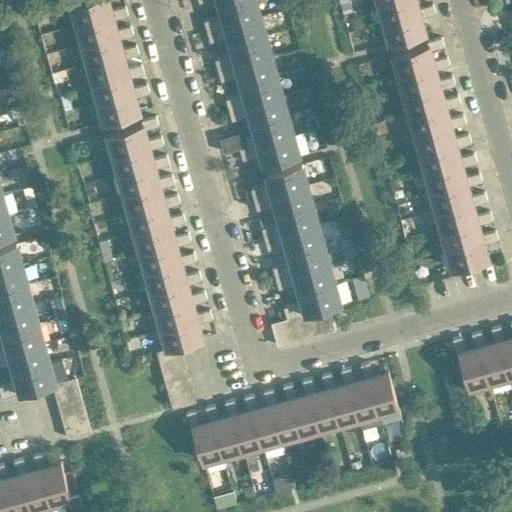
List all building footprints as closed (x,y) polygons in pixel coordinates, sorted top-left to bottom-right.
[(110,0),(79,0),(72,2),(78,23),(114,13),(113,8),(110,0)] [(262,15),(257,0),(239,0),(221,5),(223,13),(204,18),(207,30),(262,15)] [(417,0),(385,0),(379,2),(384,21),(421,11),(420,6),(417,0)] [(422,16),(431,13),(435,12),(433,2),(420,6),(421,11),(384,21),(389,40),(426,29),(422,16)] [(115,17),(128,14),(126,5),(113,8),(114,13),(78,23),(83,43),(119,33),(118,28),(115,17)] [(267,35),(262,15),(207,30),(210,40),(229,35),(232,45),(267,35)] [(121,37),(134,33),(131,24),(118,28),(119,33),(83,43),(88,61),(125,52),(123,47),(121,37)] [(272,54),(267,35),(232,45),(234,52),(215,57),(218,69),(272,54)] [(434,58),(431,48),(431,47),(444,44),(442,35),(427,39),(428,43),(393,53),(399,73),(435,62),(434,58)] [(126,56),(139,53),(137,43),(123,47),(125,52),(88,61),(94,81),(130,71),(129,66),(126,56)] [(278,74),(272,54),(218,69),(221,79),(240,74),(242,84),(278,74)] [(436,67),(450,63),(447,54),(434,58),(435,62),(399,73),(404,92),(441,82),(439,77),(436,67)] [(132,76),(145,72),(142,63),(129,66),(130,71),(94,81),(99,101),(136,91),(135,86),(132,76)] [(283,94),(278,74),(242,84),(245,92),(226,97),(229,107),(283,94)] [(442,87),(455,83),(452,74),(439,77),(441,82),(404,92),(410,111),(446,101),(445,96),(442,87)] [(137,95),(150,91),(147,82),(135,86),(136,91),(99,101),(105,120),(141,110),(137,95)] [(447,106),(460,102),(458,93),(445,96),(446,101),(410,111),(415,131),(452,120),(450,116),(447,106)] [(289,113),(283,94),(229,107),(232,119),(251,114),(253,123),(289,113)] [(453,125),(466,122),(463,112),(450,116),(452,120),(415,131),(421,150),(431,147),(457,140),(456,135),(453,125)] [(253,123),(256,131),(256,133),(249,135),(243,131),(220,137),(225,152),(240,148),(294,133),(289,113),(253,123)] [(146,127),(159,124),(156,114),(141,118),(142,122),(108,131),(114,152),(150,142),(149,137),(146,127)] [(458,144),(471,141),(468,131),(456,135),(457,140),(431,147),(421,150),(426,169),(431,168),(463,159),(462,155),(461,155),(458,144)] [(299,153),(294,133),(240,148),(243,158),(262,153),(264,162),(299,153)] [(151,146),(164,143),(162,134),(149,137),(150,142),(114,152),(119,172),(156,162),(154,157),(151,146)] [(464,164),(477,160),(474,151),(462,155),(463,159),(431,168),(426,169),(431,189),(468,179),(466,174),(464,164)] [(157,166),(170,162),(167,153),(154,157),(156,162),(119,172),(125,191),(161,181),(160,176),(157,166)] [(307,182),(301,161),(266,171),(269,181),(250,187),(253,197),(307,182)] [(469,183),(482,180),(479,170),(466,174),(468,179),(431,189),(437,208),(473,198),(472,193),(469,183)] [(162,185),(175,182),(173,173),(160,176),(161,181),(125,191),(130,210),(166,200),(165,195),(162,185)] [(313,202),(307,182),(253,197),(256,208),(275,203),(277,211),(313,202)] [(474,203),(487,199),(485,190),(472,193),(473,198),(437,208),(442,228),(479,218),(477,213),(474,203)] [(167,205),(180,201),(178,192),(165,195),(166,200),(130,210),(135,229),(171,219),(170,214),(167,205)] [(0,213),(9,211),(3,193),(0,193),(0,213)] [(318,221),(313,202),(277,211),(280,220),(261,226),(265,237),(318,221)] [(121,204),(98,209),(100,219),(123,214),(121,204)] [(480,222),(493,218),(490,209),(477,213),(479,218),(442,228),(447,247),(484,236),(483,232),(480,222)] [(0,236),(14,233),(9,211),(0,213),(0,236)] [(173,224),(186,221),(183,211),(170,214),(171,219),(135,229),(141,249),(177,239),(176,234),(173,224)] [(324,241),(318,221),(265,237),(267,247),(286,242),(288,251),(324,241)] [(485,241),(498,238),(495,228),(483,232),(484,236),(447,247),(453,266),(489,256),(485,241)] [(178,244),(191,240),(188,230),(176,234),(177,239),(141,249),(146,268),(182,258),(181,253),(178,244)] [(0,268),(23,262),(17,241),(0,245),(0,268)] [(329,260),(324,241),(288,251),(291,259),(272,265),(275,275),(329,260)] [(184,262),(196,259),(194,250),(181,253),(182,258),(146,268),(151,288),(188,277),(186,272),(184,262)] [(335,281),(329,260),(275,275),(279,287),(297,282),(300,290),(335,281)] [(0,289),(28,282),(23,262),(0,268),(0,289)] [(189,282),(202,278),(199,269),(186,272),(188,277),(151,288),(156,307),(193,297),(192,291),(189,282)] [(340,301),(335,281),(300,290),(302,299),(283,304),(287,316),(294,314),(306,311),(317,308),(329,304),(340,301)] [(0,310),(34,302),(28,282),(0,289),(0,310)] [(194,301),(207,297),(205,288),(192,291),(193,297),(156,307),(162,327),(199,317),(197,311),(194,301)] [(39,321),(34,302),(0,310),(0,322),(2,322),(4,331),(39,321)] [(335,327),(329,304),(317,308),(324,331),(335,327)] [(200,321),(213,317),(210,308),(197,311),(199,317),(162,327),(167,345),(180,342),(204,336),(200,321)] [(324,331),(317,308),(306,311),(312,334),(324,331)] [(312,334),(306,311),(294,314),(301,337),(312,334)] [(294,314),(287,316),(283,317),(289,340),(301,337),(294,314)] [(289,340),(283,317),(271,320),(278,344),(289,340)] [(0,352),(45,340),(39,321),(4,331),(7,340),(0,341),(0,352)] [(511,334),(504,337),(500,323),(492,326),(495,339),(501,337),(511,373),(511,334)] [(501,337),(495,339),(485,342),(481,329),(472,331),(476,345),(481,343),(491,379),(511,373),(501,337)] [(481,343),(476,345),(466,347),(462,334),(453,336),(457,351),(461,350),(470,385),(491,379),(481,343)] [(50,360),(45,340),(0,352),(0,364),(13,361),(15,370),(50,360)] [(183,354),(180,342),(167,345),(157,348),(160,360),(183,354)] [(186,365),(183,354),(160,360),(163,372),(186,365)] [(56,381),(50,360),(15,370),(18,379),(0,383),(0,388),(2,395),(21,390),(53,382),(56,381)] [(398,404),(387,365),(372,369),(369,360),(360,362),(363,371),(367,370),(379,410),(398,404)] [(166,383),(190,377),(186,365),(163,372),(166,383)] [(367,370),(363,371),(353,374),(350,365),(341,368),(343,377),(347,376),(359,415),(379,410),(367,370)] [(347,376),(343,377),(334,380),(331,370),(322,373),(324,382),(329,381),(339,421),(359,415),(347,376)] [(79,386),(76,376),(56,381),(53,382),(56,393),(79,386)] [(329,381),(324,382),(314,385),(312,376),(302,378),(305,387),(309,386),(319,426),(339,421),(329,381)] [(193,388),(190,377),(166,383),(170,395),(193,388)] [(309,386),(305,387),(295,390),(292,381),(282,384),(285,393),(289,392),(301,432),(319,426),(309,386)] [(82,397),(79,386),(56,393),(59,403),(82,397)] [(289,392),(285,393),(275,395),(273,387),(264,389),(266,398),(271,397),(282,437),(301,432),(289,392)] [(173,406),(196,400),(193,388),(170,395),(173,406)] [(271,397),(266,398),(256,401),(254,392),(244,395),(246,403),(250,402),(262,443),(282,437),(271,397)] [(85,408),(82,397),(59,403),(62,414),(85,408)] [(250,402),(246,403),(237,406),(234,397),(225,400),(227,409),(232,408),(243,448),(262,443),(250,402)] [(232,408),(227,409),(217,411),(215,403),(205,406),(208,414),(213,413),(224,453),(243,448),(232,408)] [(88,419),(85,408),(62,414),(65,425),(88,419)] [(213,413),(208,414),(198,417),(196,408),(187,411),(189,419),(192,419),(204,459),(224,453),(213,413)] [(91,430),(88,419),(65,425),(68,436),(91,430)] [(52,503),(64,499),(67,511),(85,511),(81,495),(72,497),(61,460),(47,464),(43,451),(33,454),(36,463),(41,462),(52,503)] [(41,462),(36,463),(27,466),(24,456),(14,459),(17,468),(21,467),(33,508),(52,503),(41,462)] [(21,467),(17,468),(7,471),(4,462),(0,462),(0,472),(2,472),(13,511),(17,511),(33,508),(21,467)] [(13,511),(2,472),(0,472),(0,511),(13,511)]
